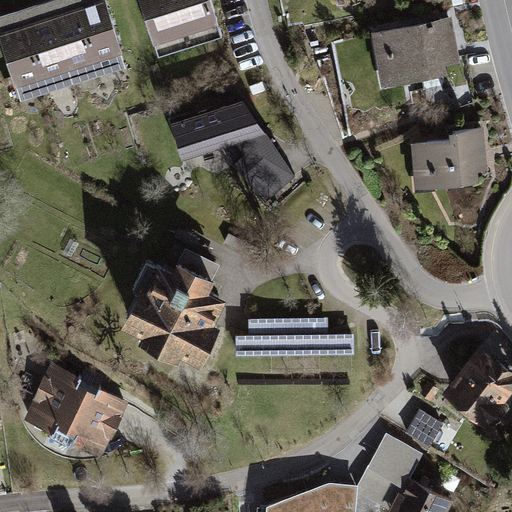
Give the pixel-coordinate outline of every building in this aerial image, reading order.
[(41,0),(0,13),(0,29),(0,31),(97,0),(41,0)] [(105,0),(97,0),(79,6),(100,74),(127,65),(105,0)] [(223,33),(212,0),(143,0),(160,53),(223,33)] [(79,6),(55,14),(76,81),(100,74),(79,6)] [(55,14),(29,21),(50,89),(76,81),(55,14)] [(450,14),(371,29),(382,85),(407,80),(447,72),(445,63),(459,61),(450,14)] [(29,21),(0,31),(22,98),(50,89),(29,21)] [(242,98),(173,119),(184,156),(237,141),(245,153),(233,165),(263,204),(293,175),(242,98)] [(451,136),(411,141),(416,187),(477,180),(476,171),(487,170),(482,126),(450,130),(451,136)] [(229,233),(225,242),(259,258),(264,249),(229,233)] [(225,263),(186,246),(179,263),(164,256),(152,285),(142,281),(124,323),(148,333),(144,341),(180,357),(183,351),(204,360),(233,294),(215,286),(225,263)] [(329,316),(250,318),(250,333),(238,333),(238,355),(356,353),(355,332),(329,332),(329,316)] [(511,387),(511,372),(477,344),(441,389),(483,423),(511,387)] [(79,375),(52,362),(26,417),(52,430),(50,434),(71,444),(73,440),(103,455),(129,400),(100,386),(97,392),(76,382),(79,375)] [(429,381),(420,392),(430,400),(439,389),(429,381)] [(420,409),(406,432),(428,446),(443,423),(420,409)] [(386,431),(373,455),(408,474),(421,450),(386,431)] [(408,474),(373,455),(358,483),(393,502),(408,474)] [(446,511),(453,499),(408,474),(393,502),(388,510),(392,511),(446,511)] [(328,481),(266,504),(264,511),(355,511),(358,483),(328,481)]
